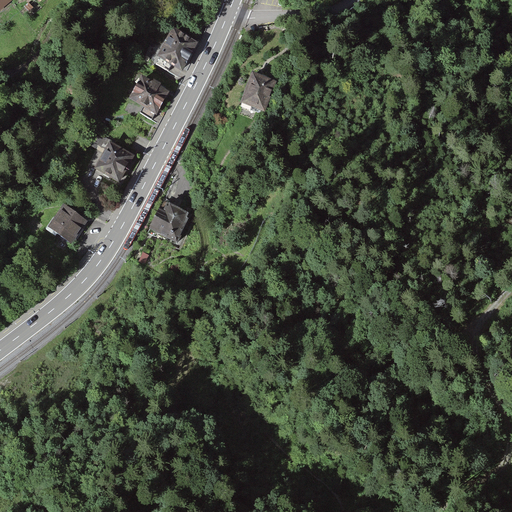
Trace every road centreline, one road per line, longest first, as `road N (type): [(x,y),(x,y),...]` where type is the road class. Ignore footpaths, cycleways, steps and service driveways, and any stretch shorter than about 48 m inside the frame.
road 1 (track): [(80,511),(100,461),(180,381),(184,366),(176,307),(204,245),(181,167),(161,153)]
road 2 (secondary): [(228,13),(106,253),(75,290),(0,351)]
road 3 (track): [(511,288),(477,329),(475,346),(506,418),(509,452),(499,470),(441,511)]
road 4 (unclassified): [(228,13),(248,19),(322,12),(352,0)]
